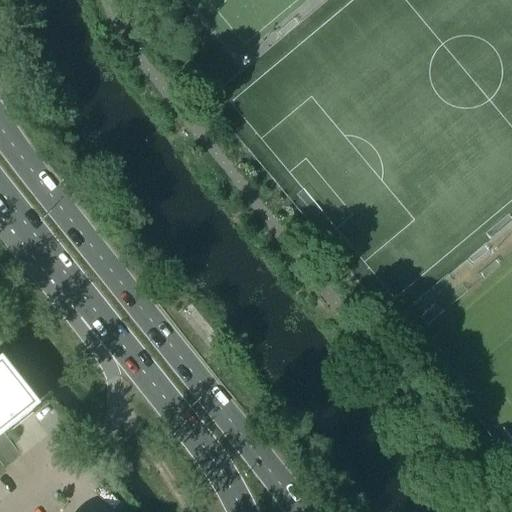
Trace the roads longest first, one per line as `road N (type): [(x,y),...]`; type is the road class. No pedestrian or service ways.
road 1 (secondary): [(298,511),(76,230),(0,120)]
road 2 (secondary): [(0,192),(203,448),(242,511)]
